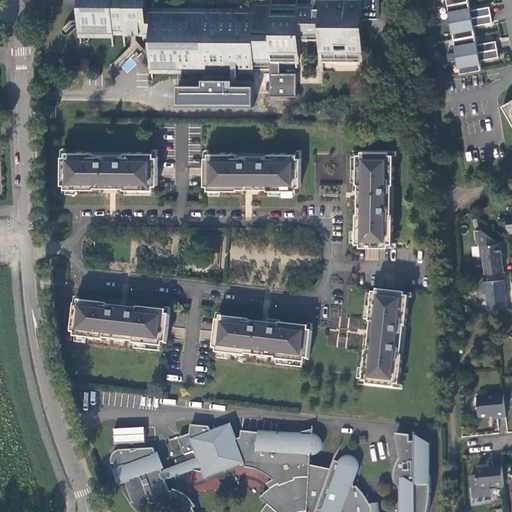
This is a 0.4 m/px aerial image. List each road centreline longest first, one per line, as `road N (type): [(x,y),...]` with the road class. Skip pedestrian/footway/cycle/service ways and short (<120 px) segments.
road 1 (residential): [(71,250),(90,275),(195,287),(305,298),(325,278),(324,229),(316,224),(99,221),(73,243)]
road 2 (residential): [(28,251),(54,416),(87,511)]
road 3 (residential): [(16,0),(28,251)]
